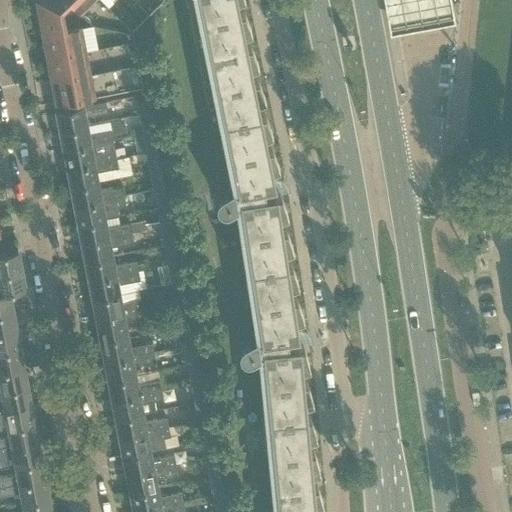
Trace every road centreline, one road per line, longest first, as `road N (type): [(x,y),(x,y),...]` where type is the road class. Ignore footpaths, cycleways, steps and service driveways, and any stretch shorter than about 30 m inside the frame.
road 1 (primary): [(446,511),(363,0)]
road 2 (residential): [(6,61),(95,511)]
road 3 (residential): [(271,0),(308,174),(339,393),(376,418)]
road 4 (primary): [(312,0),(358,221),(376,418)]
road 5 (residential): [(484,511),(443,239),(461,217),(511,217)]
